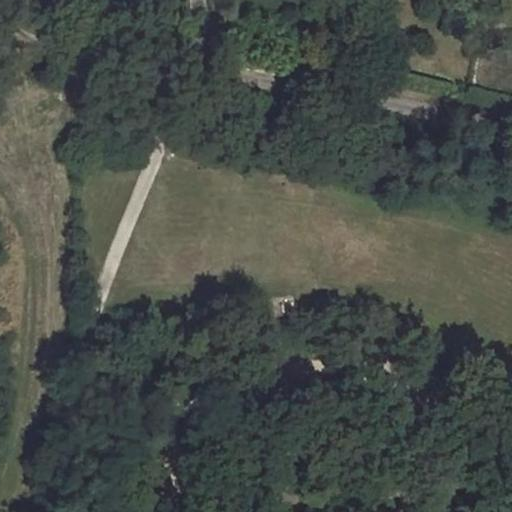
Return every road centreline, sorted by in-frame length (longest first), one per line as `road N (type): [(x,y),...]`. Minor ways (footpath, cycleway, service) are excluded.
road 1 (unclassified): [(511,132),(199,68)]
road 2 (track): [(0,16),(61,54),(199,68)]
